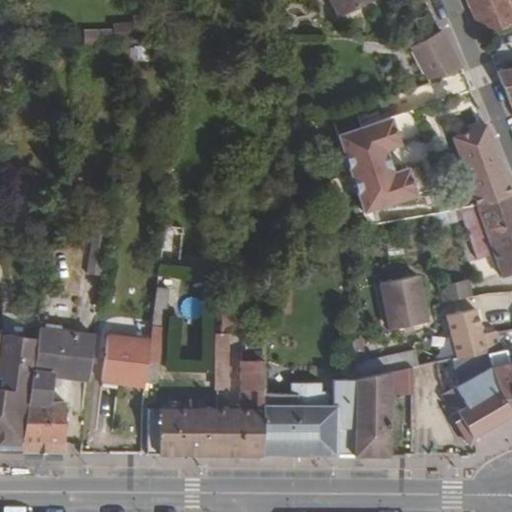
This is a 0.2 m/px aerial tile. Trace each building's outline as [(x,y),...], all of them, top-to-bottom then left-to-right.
[(369,0),(331,0),(338,15),(370,0),(369,0)] [(511,0),(469,0),(481,27),(511,13),(511,0)] [(463,69),(447,36),(444,30),(410,41),(430,80),(461,70),(463,69)] [(177,42),(119,43),(119,57),(176,56),(177,42)] [(511,63),(496,65),(511,104),(511,63)] [(416,193),(407,166),(392,171),(385,148),(399,143),(391,116),(337,132),(362,210),(416,193)] [(511,194),(488,125),(450,138),(475,207),(511,194)] [(511,193),(511,194),(475,207),(493,259),(499,276),(511,271),(511,193)] [(477,264),(493,259),(475,207),(459,212),(477,264)] [(100,232),(85,232),(81,272),(96,273),(100,232)] [(414,274),(376,283),(388,330),(426,320),(414,274)] [(167,279),(154,277),(151,305),(165,307),(167,279)] [(442,301),(470,295),(464,279),(437,285),(442,301)] [(224,289),(224,315),(253,314),(253,288),(224,289)] [(165,307),(151,305),(149,329),(144,372),(158,373),(165,307)] [(481,335),(474,310),(447,315),(448,319),(458,357),(486,351),(498,349),(494,332),(494,331),(481,335)] [(149,329),(107,326),(102,371),(144,374),(144,372),(149,329)] [(92,334),(37,328),(36,338),(28,418),(66,421),(68,401),(51,399),(54,375),(88,377),(92,334)] [(36,338),(6,334),(0,375),(0,447),(3,448),(5,445),(25,447),(26,440),(28,418),(36,338)] [(289,396),(261,396),(261,454),(354,455),(354,377),(353,362),(352,343),(331,344),(332,403),(316,403),(317,382),(290,382),(289,396)] [(261,454),(261,396),(262,349),(252,349),(242,349),(241,361),(238,361),(238,407),(223,406),(213,406),(146,407),(145,452),(261,454)] [(213,390),(228,390),(228,363),(224,363),(224,349),(214,349),(213,390)] [(498,349),(486,351),(488,367),(491,376),(492,381),(494,388),(496,395),(500,400),(503,403),(508,409),(511,413),(511,365),(509,366),(502,367),(500,362),(498,349)] [(491,376),(488,367),(486,351),(471,354),(458,357),(453,358),(463,383),(447,392),(453,421),(467,445),(476,442),(476,438),(511,414),(511,413),(508,409),(503,403),(500,400),(496,395),(494,388),(492,381),(491,376)] [(398,353),(353,362),(354,377),(402,368),(398,353)] [(402,368),(354,377),(354,455),(389,456),(394,396),(417,392),(411,366),(402,368)] [(66,421),(28,418),(26,440),(63,441),(66,421)]
